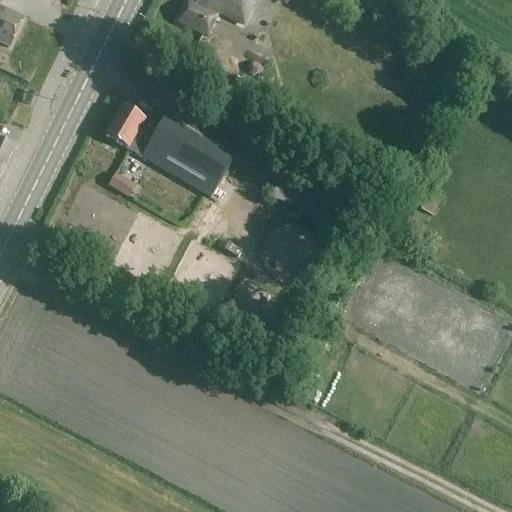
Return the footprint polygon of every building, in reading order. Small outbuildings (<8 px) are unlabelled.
[(0,0),(0,46),(8,51),(23,22),(0,10),(0,0)] [(218,16),(241,28),(256,0),(195,0),(193,4),(186,0),(173,25),(205,41),(218,16)] [(271,94),(260,113),(301,138),(312,120),(271,94)] [(183,114),(252,155),(261,141),(191,100),(183,114)] [(104,139),(176,181),(206,198),(210,201),(238,152),(169,112),(151,143),(137,135),(144,123),(121,110),(104,139)] [(0,172),(1,173),(12,150),(0,144),(0,172)] [(387,172),(365,158),(357,171),(380,183),(387,172)] [(282,165),(269,203),(342,228),(353,189),(282,165)] [(399,226),(411,203),(399,197),(388,220),(399,226)]
